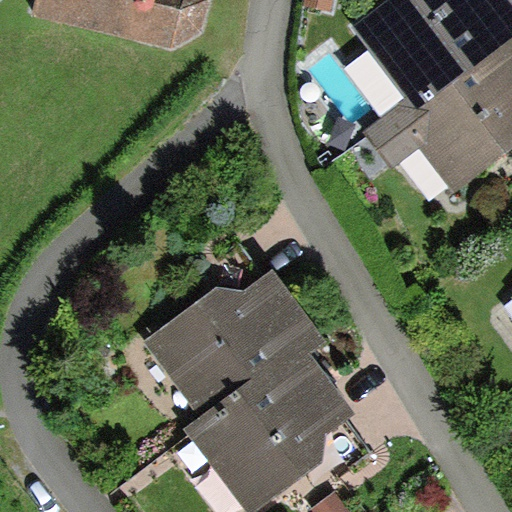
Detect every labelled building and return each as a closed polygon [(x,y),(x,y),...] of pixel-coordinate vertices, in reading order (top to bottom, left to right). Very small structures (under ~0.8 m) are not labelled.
[(28,0),(26,13),(166,42),(189,29),(193,1),(192,0),(28,0)] [(396,0),(351,29),(407,105),(435,85),(444,97),(511,47),(511,11),(503,0),(396,0)] [(511,47),(444,97),(435,85),(407,105),(367,133),(394,169),(421,149),(455,195),(511,153),(511,47)] [(310,363),(327,350),(272,276),(246,296),(218,294),(145,346),(201,423),(222,408),(230,420),(310,363)] [(201,423),(187,433),(243,511),(261,511),(322,468),(326,441),(354,421),(310,363),(230,420),(222,408),(201,423)]
